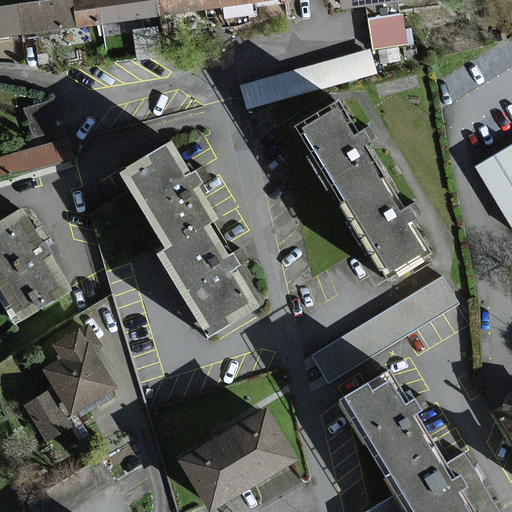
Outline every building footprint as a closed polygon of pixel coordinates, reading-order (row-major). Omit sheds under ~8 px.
[(25,31),(81,23),(77,0),(29,0),(21,1),(25,31)] [(77,0),(81,23),(163,12),(160,0),(77,0)] [(160,0),(163,12),(228,3),(227,0),(160,0)] [(0,34),(25,31),(21,1),(0,4),(0,34)] [(372,51),(240,82),(247,109),(273,103),(377,78),(373,61),(410,52),(400,14),(365,22),(372,51)] [(340,99),(296,125),(342,202),(385,175),(340,99)] [(127,168),(138,186),(172,243),(214,218),(224,213),(206,182),(212,178),(203,164),(198,167),(180,137),(127,168)] [(0,176),(75,156),(70,138),(0,157),(0,176)] [(511,144),(477,165),(511,222),(511,144)] [(432,252),(385,175),(342,202),(388,278),(432,252)] [(78,284),(32,204),(0,221),(0,299),(13,322),(78,284)] [(233,251),(214,218),(172,243),(164,248),(213,331),(246,313),(263,302),(241,264),(249,260),(241,246),(233,251)] [(445,274),(313,353),(331,382),(462,303),(445,274)] [(83,327),(54,342),(62,357),(45,367),(56,389),(24,406),(42,441),(71,426),(66,415),(116,390),(83,327)] [(366,436),(389,473),(442,441),(425,413),(434,408),(426,395),(417,400),(396,366),(343,398),(366,436)] [(511,401),(496,411),(511,436),(511,401)] [(274,407),(191,455),(220,503),(303,455),(274,407)] [(389,473),(402,494),(413,511),(496,511),(470,468),(462,473),(442,441),(389,473)] [(413,511),(402,494),(372,511),(413,511)]
